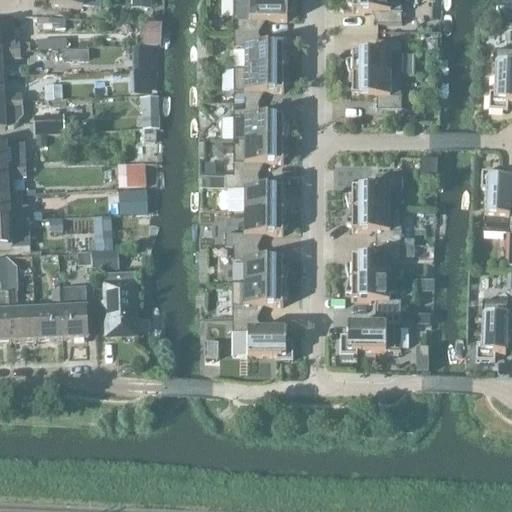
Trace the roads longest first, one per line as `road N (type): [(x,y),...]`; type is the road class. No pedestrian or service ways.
road 1 (residential): [(320,387),(317,142)]
road 2 (residential): [(320,387),(489,388),(511,400)]
road 3 (residential): [(317,142),(511,144)]
road 4 (residential): [(317,142),(318,0)]
road 5 (residential): [(0,380),(71,377),(120,387)]
